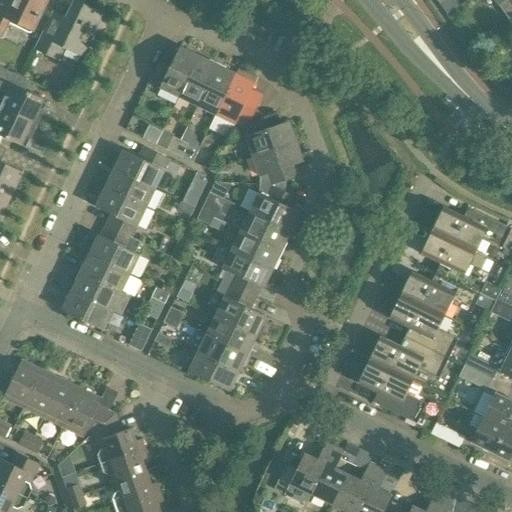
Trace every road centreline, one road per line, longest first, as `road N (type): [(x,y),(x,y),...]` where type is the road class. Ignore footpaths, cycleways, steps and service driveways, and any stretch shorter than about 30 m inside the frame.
road 1 (residential): [(270,401),(302,330),(290,294),(326,214),(327,170),(296,78),(168,17)]
road 2 (residential): [(22,310),(168,17)]
road 3 (residential): [(320,403),(434,176)]
road 4 (residential): [(511,499),(320,403)]
road 5 (tertiary): [(511,131),(444,75),(384,0)]
road 6 (residential): [(166,379),(22,310)]
road 7 (residential): [(184,511),(156,401),(166,379)]
